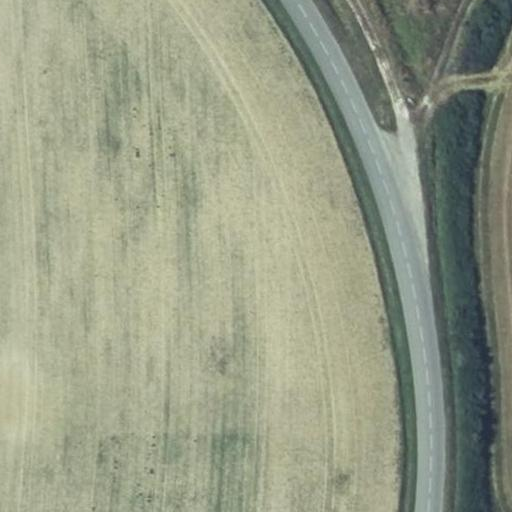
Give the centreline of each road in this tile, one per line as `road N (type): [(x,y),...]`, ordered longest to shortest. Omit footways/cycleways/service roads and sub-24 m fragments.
road 1 (tertiary): [(300,0),(378,164),(409,267),(433,436),(428,511)]
road 2 (track): [(348,0),(397,92),(405,129),(400,149),(378,164)]
road 3 (track): [(405,129),(471,0)]
